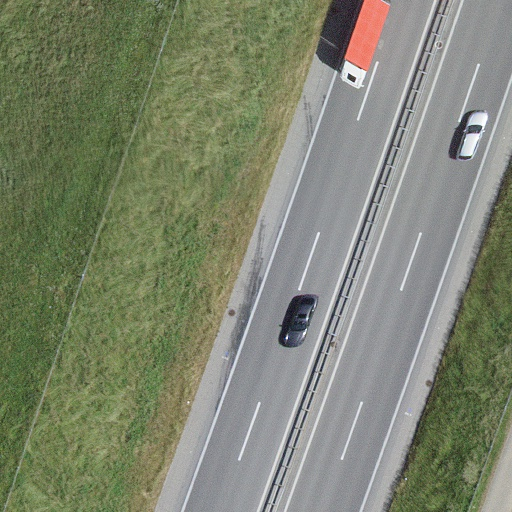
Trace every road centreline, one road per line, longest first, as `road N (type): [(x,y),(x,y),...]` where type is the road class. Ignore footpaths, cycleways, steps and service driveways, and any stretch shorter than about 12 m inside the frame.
road 1 (motorway): [(320,511),(498,0)]
road 2 (motorway): [(396,0),(218,511)]
